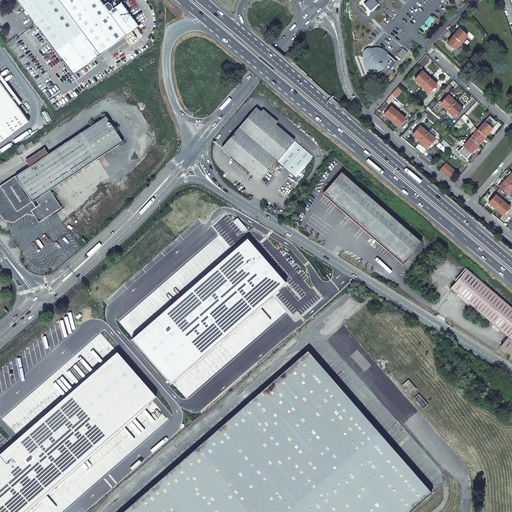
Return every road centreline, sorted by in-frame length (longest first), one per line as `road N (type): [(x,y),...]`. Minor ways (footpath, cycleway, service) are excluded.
road 1 (unknown): [(110,511),(313,339),(329,340),(433,437),(457,469),(465,511)]
road 2 (motorway): [(216,28),(511,279)]
road 3 (motorway): [(511,263),(244,36)]
road 4 (residential): [(218,188),(511,371)]
road 5 (primary): [(186,151),(55,280)]
road 6 (primary): [(47,299),(172,179)]
road 7 (primary): [(200,148),(305,22)]
road 8 (primary): [(301,17),(208,124)]
road 9 (motorway): [(188,120),(170,91),(167,51),(187,27),(216,28)]
